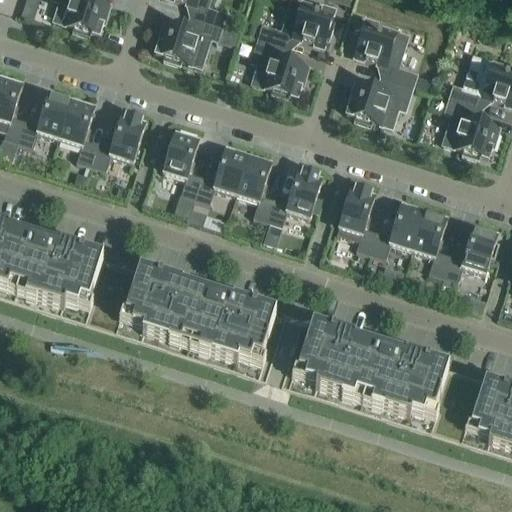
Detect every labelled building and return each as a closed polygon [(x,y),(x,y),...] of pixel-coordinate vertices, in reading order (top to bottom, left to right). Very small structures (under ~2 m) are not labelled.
[(54,0),(53,5),(59,7),(56,17),(68,21),(65,30),(73,33),(72,37),(89,42),(91,38),(99,41),(109,11),(82,2),(82,0),(54,0)] [(190,23),(221,33),(226,20),(207,14),(211,0),(165,0),(164,2),(200,13),(196,25),(190,23)] [(318,0),(350,10),(353,0),(318,0)] [(262,32),(258,45),(290,55),(290,54),(284,52),(288,41),(323,52),(326,44),(329,45),(335,27),(331,26),(334,18),(292,5),(281,38),(262,32)] [(217,47),(221,33),(190,23),(190,24),(196,26),(192,37),(165,29),(155,59),(164,62),(163,65),(180,71),(181,67),(201,74),(210,44),(217,47)] [(381,83),(381,84),(412,94),(416,81),(398,75),(408,42),(366,28),(363,37),(360,35),(354,53),(358,54),(355,62),(391,74),(387,85),(381,83)] [(290,56),(290,55),(258,45),(251,68),(258,70),(255,80),(266,84),(263,93),(271,96),(270,100),(288,105),(289,101),(297,104),(307,74),(280,65),(284,54),(290,56)] [(453,92),(449,105),(481,115),(475,113),(478,101),(511,112),(511,74),(473,62),(462,95),(453,92)] [(405,117),(412,94),(381,84),(380,84),(387,86),(383,98),(356,89),(346,120),(354,122),(353,126),(371,132),(372,128),(392,134),(398,115),(405,117)] [(4,145),(18,150),(26,127),(12,123),(22,92),(0,85),(0,135),(6,138),(4,145)] [(59,146),(72,108),(68,107),(70,103),(54,98),(53,102),(49,101),(39,131),(26,127),(18,150),(33,155),(38,139),(59,146)] [(73,109),(72,108),(59,146),(81,153),(76,168),(91,173),(98,150),(85,146),(94,115),(86,113),(88,109),(74,105),(73,109)] [(480,116),(481,115),(449,105),(445,119),(451,121),(445,140),(457,144),(454,154),(462,156),(461,160),(478,166),(480,162),(488,164),(498,134),(471,125),(474,114),(480,116)] [(111,154),(98,150),(91,173),(106,178),(110,162),(133,169),(145,131),(141,130),(142,126),(126,121),(125,125),(121,124),(111,154)] [(180,201),(195,206),(202,183),(189,179),(198,148),(175,141),(173,147),(169,146),(164,161),(168,162),(163,179),(185,186),(180,201)] [(236,202),(248,164),(245,163),(246,159),(231,154),(229,158),(225,157),(215,187),(202,183),(195,206),(210,211),(214,195),(236,202)] [(271,171),(248,164),(236,202),(257,209),(253,224),(267,229),(275,206),(261,202),(271,171)] [(288,210),(275,206),(267,229),(282,234),(287,218),(309,225),(321,187),(317,186),(318,182),(303,177),(302,181),(298,180),(288,210)] [(128,195),(119,192),(116,202),(125,205),(128,195)] [(356,257),(370,262),(378,239),(364,234),(374,204),(370,203),(371,199),(356,194),(354,198),(350,196),(336,241),(359,248),(356,257)] [(412,258),(424,220),(401,212),(391,243),(378,239),(370,262),(385,266),(390,251),(412,258)] [(427,221),(424,220),(412,258),(433,265),(428,280),(443,285),(450,262),(437,257),(447,227),(442,226),(443,222),(428,217),(427,221)] [(0,302),(511,464),(511,394),(508,393),(508,392),(504,391),(503,392),(429,368),(429,367),(425,366),(425,367),(405,361),(407,355),(387,349),(384,356),(369,351),(370,346),(354,341),(353,344),(335,339),(335,337),(331,336),(331,337),(256,314),(257,312),(252,311),(252,312),(232,306),(234,300),(214,294),(212,301),(196,296),(197,291),(182,286),(181,290),(162,284),(163,283),(158,281),(158,282),(83,259),(84,258),(80,256),(79,258),(60,251),(62,246),(41,239),(39,246),(23,241),(25,236),(9,232),(8,235),(0,232),(0,302)] [(464,266),(450,262),(443,285),(458,289),(463,274),(485,281),(490,264),(494,265),(499,250),(495,249),(497,243),(473,235),(464,266)]
